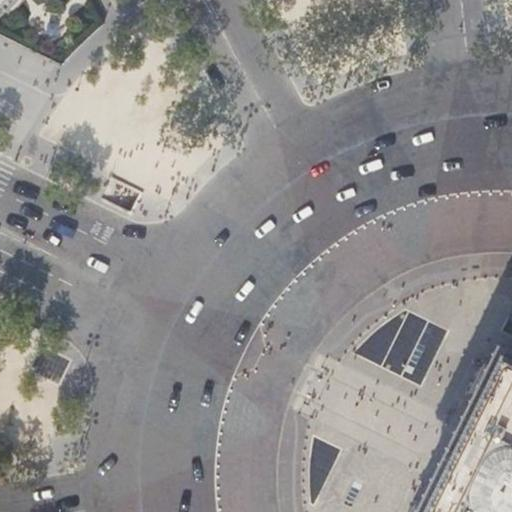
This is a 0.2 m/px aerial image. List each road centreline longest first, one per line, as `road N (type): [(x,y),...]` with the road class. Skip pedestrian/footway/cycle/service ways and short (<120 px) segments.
road 1 (unknown): [(193,325),(438,444)]
road 2 (primary): [(0,228),(193,325)]
road 3 (residential): [(309,188),(208,0)]
road 4 (primary): [(309,188),(253,239),(193,325)]
road 5 (primary): [(193,325),(169,375),(157,447),(162,495)]
road 6 (primary): [(457,129),(383,149),(309,188)]
road 7 (secondary): [(449,0),(457,129)]
